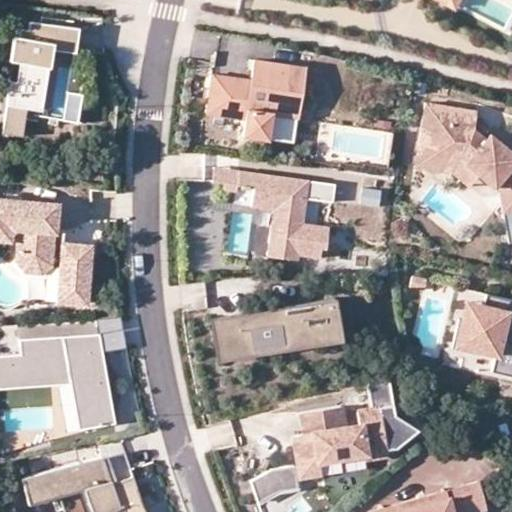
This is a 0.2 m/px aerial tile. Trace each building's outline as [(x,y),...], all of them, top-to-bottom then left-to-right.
[(8,102),(4,131),(23,134),(27,105),(37,106),(43,62),(48,63),(51,45),(73,48),(75,33),(76,23),(48,19),(48,25),(39,24),(40,18),(28,17),(27,25),(19,24),(17,32),(13,32),(10,56),(19,58),(17,77),(11,76),(8,102)] [(247,80),(208,74),(202,112),(241,118),(238,135),(263,138),(267,112),(292,116),(300,66),(250,59),(248,68),(247,80)] [(43,62),(37,106),(43,107),(48,63),(43,62)] [(83,91),(68,89),(64,118),(79,119),(83,91)] [(511,152),(488,133),(484,138),(472,128),(473,121),(475,111),(425,103),(418,144),(437,147),(436,155),(459,159),(478,174),(498,191),(503,211),(511,209),(511,152)] [(488,133),(473,121),(472,128),(484,138),(488,133)] [(437,147),(418,144),(414,167),(452,172),(468,186),(478,174),(459,159),(436,155),(437,147)] [(237,169),(212,166),(211,173),(210,180),(223,182),(223,181),(235,183),(237,169)] [(277,174),(237,169),(235,183),(223,181),(223,182),(222,188),(234,189),(235,184),(252,186),(250,205),(272,208),(266,254),(296,258),(297,253),(318,255),(320,246),(324,246),(327,224),(301,221),(305,191),(293,189),(295,176),(287,175),(286,183),(277,181),(277,174)] [(306,178),(295,176),(293,189),(305,191),(306,178)] [(54,197),(0,192),(0,226),(8,227),(17,228),(15,253),(24,264),(39,265),(45,260),(60,261),(60,267),(74,268),(73,287),(85,287),(88,239),(61,237),(52,237),(52,223),(53,206),(54,197)] [(62,223),(52,223),(52,237),(61,237),(62,223)] [(74,268),(60,267),(58,295),(85,296),(85,287),(73,287),(74,268)] [(423,278),(408,275),(405,286),(420,290),(423,278)] [(511,322),(511,299),(481,292),(478,305),(474,322),(457,318),(454,317),(447,347),(469,352),(470,348),(491,353),(487,370),(511,376),(511,342),(504,340),(508,321),(511,322)] [(229,313),(212,316),(218,353),(248,348),(248,347),(244,328),(274,323),(277,342),(277,343),(337,333),(330,296),(229,313)] [(457,318),(474,322),(478,305),(461,301),(457,318)] [(218,353),(212,316),(205,317),(212,360),(338,339),(337,333),(277,343),(277,342),(248,347),(248,348),(218,353)] [(0,351),(0,383),(70,380),(79,425),(113,420),(102,355),(97,356),(96,346),(100,345),(99,338),(97,331),(69,333),(70,341),(61,341),(59,334),(17,336),(18,351),(0,351)] [(338,406),(299,412),(300,421),(302,433),(294,435),(295,445),(292,445),(295,464),(297,475),(318,472),(316,460),(361,453),(361,457),(384,454),(376,408),(354,411),(356,425),(341,427),(338,406)] [(121,511),(146,511),(128,460),(113,463),(33,483),(40,508),(97,493),(95,489),(111,483),(121,511)] [(269,468),(255,473),(263,494),(275,490),(294,487),(292,476),(297,475),(295,464),(269,468)] [(263,494),(255,473),(246,477),(254,498),(263,494)] [(471,511),(485,508),(477,481),(413,499),(378,509),(379,511),(471,511)] [(40,508),(33,483),(26,485),(32,511),(40,508)]
